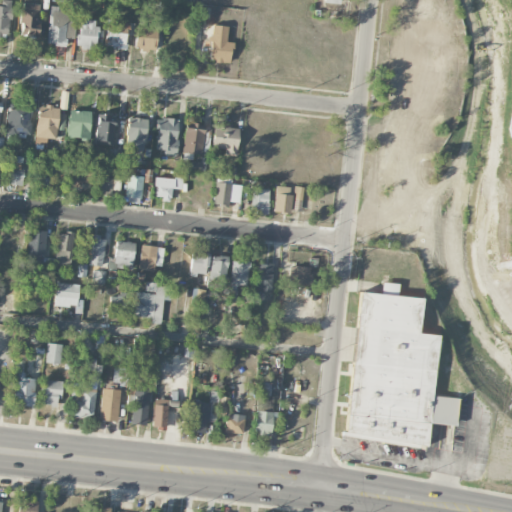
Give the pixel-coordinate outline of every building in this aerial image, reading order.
[(0,6),(0,37),(8,38),(10,0),(4,0),(0,0),(0,6)] [(38,36),(39,4),(22,3),(20,35),(38,36)] [(66,38),(74,39),(75,23),(71,23),(71,8),(49,7),(47,44),(66,45),(66,38)] [(78,48),(96,49),(97,20),(79,20),(78,48)] [(129,22),(108,20),(105,46),(126,49),(129,22)] [(136,24),(135,50),(156,51),(156,25),(136,24)] [(227,26),(212,25),(212,36),(210,36),(208,61),(230,63),(231,42),(226,42),(227,26)] [(31,105),(8,104),(7,134),(31,135),(31,105)] [(37,106),(35,144),(46,145),(46,139),(56,139),(58,107),(37,106)] [(89,140),(90,112),(68,111),(67,139),(89,140)] [(94,143),(112,144),(115,116),(97,114),(94,143)] [(144,150),(145,119),(127,118),(126,149),(144,150)] [(155,149),(164,149),(164,156),(176,157),(177,119),(157,119),(155,149)] [(184,125),(181,160),(192,160),(192,154),(202,155),(204,126),(184,125)] [(212,149),(224,149),(224,155),(236,156),(237,128),(213,127),(212,149)] [(23,157),(9,156),(7,184),(20,186),(23,157)] [(94,173),(70,166),(65,183),(89,190),(94,173)] [(53,171),(39,168),(36,184),(50,187),(53,171)] [(141,176),(126,176),(126,202),(141,203),(141,176)] [(112,178),(96,178),(96,194),(112,195),(112,178)] [(154,198),(170,200),(171,189),(181,189),(181,179),(155,178),(154,198)] [(212,204),(228,206),(229,202),(239,203),(240,185),(214,183),(212,204)] [(291,187),(274,186),(274,212),(290,212),(291,187)] [(300,211),(303,188),(295,186),(291,210),(300,211)] [(251,214),(267,214),(268,190),(251,189),(251,214)] [(17,228),(0,227),(0,274),(3,275),(4,261),(15,262),(17,228)] [(45,230),(27,230),(27,255),(45,255),(45,230)] [(69,267),(74,233),(59,230),(54,265),(69,267)] [(105,237),(91,236),(89,265),(102,267),(105,237)] [(113,266),(131,269),(135,243),(116,241),(113,266)] [(138,271),(154,271),(155,256),(162,257),(162,247),(140,246),(138,271)] [(207,275),(207,253),(190,253),(190,275),(207,275)] [(226,281),(227,256),(211,255),(209,280),(226,281)] [(43,269),(51,270),(52,259),(44,258),(43,269)] [(245,294),(249,262),(233,260),(228,291),(245,294)] [(272,264),(256,264),(255,290),(272,290),(272,264)] [(288,284),(309,285),(310,267),(289,266),(288,284)] [(91,282),(104,282),(105,271),(92,271),(91,282)] [(381,281),(380,293),(359,291),(344,432),(426,446),(428,423),(453,425),(455,399),(431,396),(436,350),(442,351),(443,341),(436,340),(437,336),(417,334),(421,298),(397,296),(399,283),(381,281)] [(81,314),(82,300),(77,300),(79,285),(56,283),(54,306),(74,308),(74,313),(81,314)] [(151,318),(151,324),(160,325),(162,300),(170,301),(172,285),(145,283),(144,293),(135,292),(133,317),(151,318)] [(203,307),(205,290),(192,289),(190,306),(203,307)] [(109,309),(124,310),(124,295),(110,295),(109,309)] [(61,364),(61,344),(46,344),(46,363),(61,364)] [(99,359),(86,359),(86,378),(99,377),(99,359)] [(24,368),(15,367),(13,405),(33,406),(34,379),(23,378),(24,368)] [(127,386),(128,369),(113,368),(112,385),(127,386)] [(56,406),(57,399),(60,399),(61,381),(43,380),(41,405),(56,406)] [(269,396),(269,386),(258,386),(257,396),(269,396)] [(94,389),(73,389),(72,418),(93,419),(94,389)] [(118,390),(100,389),(99,421),(117,422),(118,390)] [(147,425),(148,393),(128,392),(127,405),(131,405),(131,425),(147,425)] [(151,428),(165,429),(168,400),(154,399),(151,428)] [(190,432),(207,433),(209,402),(191,402),(190,432)] [(271,411),(254,412),(254,435),(271,435),(271,411)] [(224,432),(242,435),(245,416),(226,414),(224,432)] [(36,511),(38,502),(20,499),(18,511),(36,511)]
